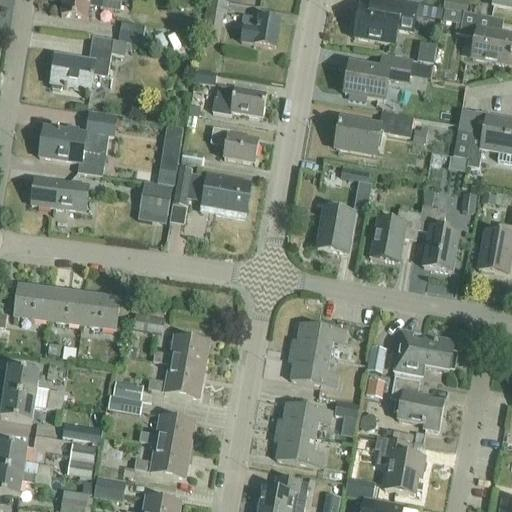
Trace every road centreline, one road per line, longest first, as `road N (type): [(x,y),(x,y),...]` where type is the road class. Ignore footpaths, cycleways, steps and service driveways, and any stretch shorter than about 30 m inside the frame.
road 1 (residential): [(272,288),(317,0)]
road 2 (residential): [(272,288),(0,245)]
road 3 (residential): [(230,511),(272,288)]
road 4 (residential): [(495,323),(272,288)]
road 5 (residential): [(458,511),(495,323)]
road 6 (residential): [(0,159),(22,0)]
